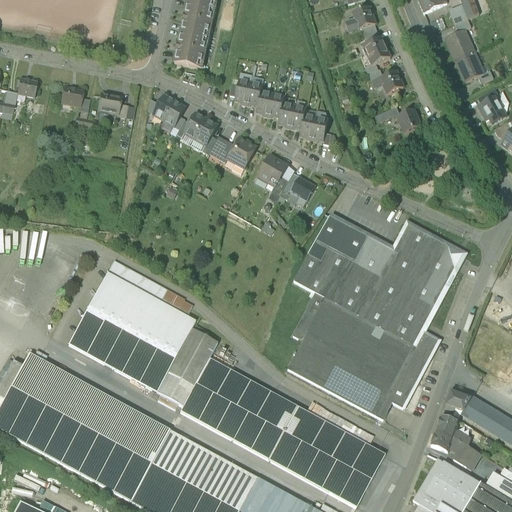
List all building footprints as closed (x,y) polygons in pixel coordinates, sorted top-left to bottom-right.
[(176,66),(199,71),(200,65),(203,66),(207,48),(204,47),(207,36),(210,37),(214,18),(211,18),(213,7),(216,7),(217,0),(188,0),(189,0),(191,1),(188,14),(186,13),(182,29),(184,30),(181,43),(180,43),(176,59),(178,59),(176,66)] [(417,0),(424,17),(447,7),(444,0),(417,0)] [(472,0),(459,0),(463,9),(474,5),(472,0)] [(479,18),(474,5),(463,9),(449,14),(455,28),(468,23),(479,18)] [(345,26),(349,37),(363,32),(375,28),(370,10),(353,16),(355,23),(345,26)] [(434,33),(445,29),(442,21),(431,25),(434,33)] [(455,28),(458,36),(464,33),(464,34),(471,31),(468,23),(455,28)] [(363,32),(365,39),(378,36),(375,28),(363,32)] [(446,42),(456,64),(474,56),(464,34),(464,33),(458,36),(446,42)] [(378,35),(378,36),(365,39),(368,46),(381,41),(378,35)] [(372,68),(372,69),(376,67),(390,61),(381,41),(368,46),(363,48),(372,68)] [(484,77),(474,56),(456,64),(466,86),(478,80),(484,78),(484,77)] [(367,77),(368,76),(378,73),(376,67),(372,69),(372,68),(365,71),(367,77)] [(380,72),(378,73),(368,76),(372,86),(377,84),(383,80),(380,72)] [(478,80),(481,88),(493,82),(490,74),(484,77),(484,78),(478,80)] [(383,89),(388,99),(403,91),(396,75),(383,80),(377,84),(372,86),(375,92),(383,89)] [(17,97),(34,101),(37,85),(29,84),(29,83),(20,82),(19,84),(17,83),(16,89),(18,89),(17,96),(17,97)] [(241,107),(246,108),(251,85),(239,82),(238,88),(235,100),(234,103),(240,104),(241,107)] [(253,107),(258,108),(261,94),(263,87),(251,85),(246,108),(250,109),(253,107)] [(230,98),(235,100),(238,88),(232,87),(230,98)] [(62,106),(79,110),(81,101),(82,95),(74,93),(74,92),(65,91),(64,93),(62,92),(61,98),(63,98),(62,106)] [(478,102),(481,107),(495,100),(498,98),(495,92),(478,102)] [(15,108),(17,97),(17,96),(7,94),(4,106),(15,108)] [(263,119),(268,120),(273,97),(261,94),(258,108),(257,115),(262,116),(263,119)] [(275,119),(280,120),(283,106),(284,99),(273,97),(268,120),(272,121),(275,119)] [(98,120),(107,122),(109,116),(117,117),(118,108),(120,102),(111,100),(112,100),(102,98),(102,100),(100,100),(98,105),(100,106),(98,120)] [(154,118),(164,123),(176,103),(171,101),(170,102),(165,98),(160,107),(154,118)] [(489,123),(491,126),(505,118),(495,100),(481,107),(478,109),(486,125),(489,123)] [(80,114),(88,115),(90,103),(83,102),(81,110),(80,114)] [(154,118),(160,107),(151,102),(149,115),(154,118)] [(180,106),(176,103),(164,123),(174,129),(175,129),(180,120),(186,110),(180,107),(180,106)] [(15,108),(4,106),(3,115),(13,117),(14,109),(15,109),(15,108)] [(285,130),(290,131),(295,109),(283,106),(280,120),(278,127),(283,128),(285,130)] [(118,119),(125,121),(128,109),(121,108),(119,117),(118,119)] [(135,111),(128,109),(125,121),(133,122),(135,111)] [(296,131),(302,132),(305,118),(306,111),(295,109),(290,131),(294,132),(296,131)] [(375,119),(379,126),(400,117),(397,110),(375,119)] [(398,120),(405,137),(421,130),(414,113),(398,120)] [(185,136),(195,142),(206,122),(196,116),(190,126),(185,136)] [(307,142),(311,143),(317,120),(305,118),(302,132),(300,139),(305,140),(307,142)] [(507,120),(505,118),(491,126),(492,128),(507,120)] [(74,129),(85,131),(86,122),(76,120),(74,129)] [(174,130),(179,133),(185,124),(185,123),(180,120),(175,129),(174,129),(174,130)] [(328,123),(317,120),(311,143),(316,144),(318,143),(324,144),(326,136),(328,123)] [(97,124),(86,122),(85,131),(95,133),(97,124)] [(218,128),(206,122),(195,142),(206,148),(212,139),(218,128)] [(190,126),(185,124),(179,133),(177,137),(183,141),(185,136),(190,126)] [(504,145),(511,134),(511,133),(510,132),(507,127),(494,134),(498,140),(504,145)] [(511,134),(504,145),(502,148),(509,153),(508,154),(511,156),(511,134)] [(323,147),(329,148),(330,141),(331,137),(326,136),(324,144),(323,147)] [(209,158),(211,155),(218,142),(212,139),(206,148),(202,154),(209,158)] [(211,155),(218,159),(227,144),(219,139),(218,142),(211,155)] [(228,162),(236,166),(239,165),(240,165),(245,168),(247,167),(256,152),(255,150),(241,141),(238,142),(235,148),(227,161),(228,162)] [(235,148),(227,144),(218,159),(217,161),(226,166),(228,162),(227,161),(235,148)] [(258,179),(259,179),(259,180),(260,178),(269,183),(268,185),(275,189),(276,189),(281,179),(288,168),(270,158),(266,166),(263,166),(262,169),(263,172),(258,179)] [(245,171),(247,167),(245,168),(240,165),(239,165),(236,166),(232,172),(241,177),(244,171),(245,171)] [(288,168),(281,179),(289,184),(295,173),(288,168)] [(284,194),(290,198),(299,180),(294,177),(284,194)] [(266,187),(268,185),(269,183),(260,178),(259,180),(259,179),(256,184),(263,188),(266,187)] [(280,199),(289,184),(281,179),(276,189),(275,189),(272,194),(272,195),(280,199)] [(299,200),(307,204),(315,189),(299,180),(290,198),(293,199),(292,200),(293,200),(298,202),(299,200)] [(172,188),(167,196),(175,200),(179,192),(172,188)] [(269,200),(277,204),(280,199),(272,195),(269,200)] [(422,334),(425,336),(468,256),(407,224),(393,249),(333,216),(330,220),(395,255),(409,229),(454,253),(456,260),(458,267),(422,334)] [(287,372),(376,419),(385,402),(392,405),(403,411),(414,390),(439,343),(425,336),(422,334),(458,267),(456,260),(454,253),(409,229),(395,255),(330,220),(308,258),(294,285),(316,296),(293,339),(302,344),(287,372)] [(266,225),(262,230),(272,237),(276,231),(266,225)] [(52,319),(76,262),(30,243),(6,299),(52,319)] [(113,265),(107,276),(187,320),(192,310),(183,305),(184,304),(113,265)] [(68,347),(156,395),(191,333),(195,325),(187,320),(107,276),(68,347)] [(511,365),(511,331),(492,322),(469,372),(502,387),(511,365)] [(192,333),(202,338),(205,333),(194,328),(192,333)] [(156,396),(183,410),(209,362),(217,347),(191,333),(156,395),(156,396)] [(207,338),(217,343),(219,340),(209,334),(207,338)] [(312,511),(29,357),(19,374),(5,401),(0,410),(0,432),(145,511),(312,511)] [(385,458),(209,362),(183,410),(180,415),(356,511),(385,458)] [(0,398),(5,401),(19,374),(10,369),(0,388),(0,398)] [(283,392),(280,397),(321,420),(323,415),(283,392)] [(445,411),(454,415),(455,411),(463,413),(470,401),(451,394),(444,411),(445,411)] [(511,421),(473,398),(470,401),(463,413),(461,417),(511,448),(511,421)] [(385,402),(376,419),(383,423),(392,405),(385,402)] [(442,419),(451,422),(453,419),(444,414),(442,419)] [(442,419),(436,434),(453,440),(456,434),(459,425),(451,422),(442,419)] [(448,455),(449,451),(453,440),(436,434),(431,449),(448,455)] [(453,440),(468,449),(471,443),(456,434),(453,440)] [(468,449),(453,440),(449,451),(457,456),(453,462),(466,470),(471,462),(476,465),(481,457),(468,449)] [(511,511),(511,486),(493,476),(486,489),(444,464),(444,465),(438,462),(413,503),(419,507),(416,511),(511,511)] [(471,462),(466,470),(471,473),(476,465),(471,462)] [(501,477),(511,483),(511,475),(504,471),(501,477)]
